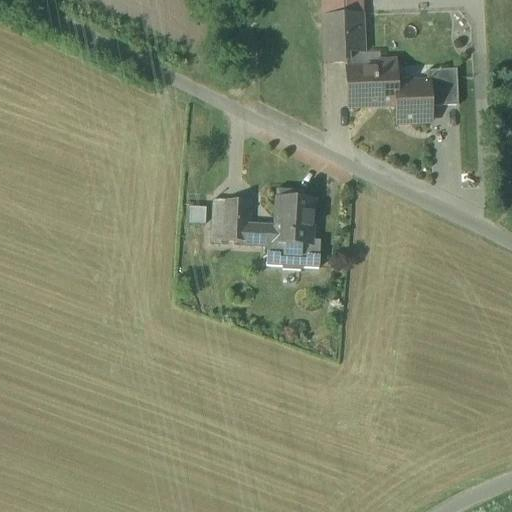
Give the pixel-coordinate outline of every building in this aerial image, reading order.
[(360,0),(321,0),(322,18),(361,16),(360,0)] [(361,16),(322,18),(324,65),(347,64),(346,56),(364,55),(362,16),(361,16)] [(379,70),(346,71),(348,109),(396,107),(396,87),(395,63),(379,63),(379,70)] [(456,71),(426,73),(427,85),(429,85),(430,109),(458,107),(456,71)] [(427,85),(396,87),(396,107),(397,125),(430,123),(430,109),(429,85),(427,85)] [(295,193),(277,192),(276,200),(275,229),(268,229),(267,248),(266,268),(283,269),(283,272),(300,273),(300,270),(318,271),(319,248),(311,248),(314,202),(295,201),(295,193)] [(225,202),(213,202),(211,242),(223,243),(225,202)] [(249,204),(225,202),(223,243),(247,244),(247,247),(267,248),(268,229),(248,228),(249,204)]
